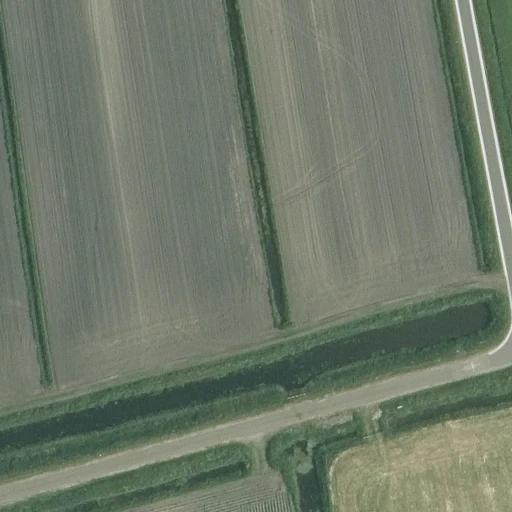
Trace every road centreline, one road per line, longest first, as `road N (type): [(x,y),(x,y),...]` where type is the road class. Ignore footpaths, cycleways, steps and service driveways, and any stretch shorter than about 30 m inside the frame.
road 1 (unclassified): [(0,496),(511,355)]
road 2 (tertiary): [(511,277),(459,0)]
